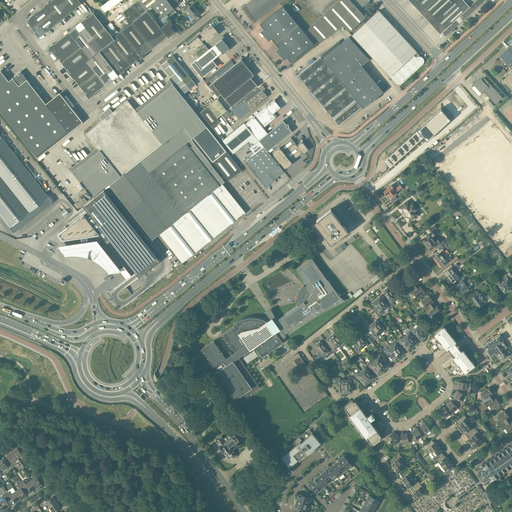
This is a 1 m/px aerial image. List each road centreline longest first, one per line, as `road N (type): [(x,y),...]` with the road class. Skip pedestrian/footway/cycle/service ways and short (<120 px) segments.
road 1 (unclassified): [(220,7),(90,106),(20,26),(23,10),(37,0)]
road 2 (primary): [(159,320),(310,195)]
road 3 (primary): [(381,135),(511,14)]
road 4 (primary): [(0,325),(65,353),(90,394),(143,405)]
road 5 (unclassified): [(312,122),(220,7)]
road 6 (residential): [(368,394),(336,397),(302,350),(334,319)]
